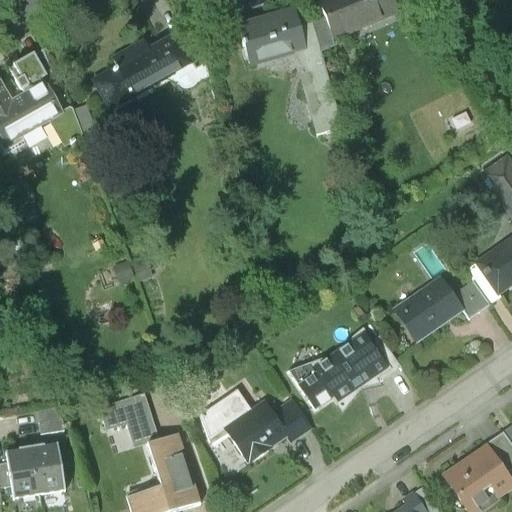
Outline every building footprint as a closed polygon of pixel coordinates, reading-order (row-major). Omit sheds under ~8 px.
[(331,0),(318,5),(325,22),(329,33),(342,29),(345,37),(395,17),(388,0),(331,0)] [(294,54),(305,51),(300,31),(295,13),(238,29),(249,67),(294,54)] [(311,28),(315,39),(329,33),(325,22),(311,28)] [(300,31),(305,51),(316,47),(315,39),(311,28),(300,31)] [(329,33),(315,39),(316,47),(319,56),(332,51),(330,43),(345,37),(342,29),(329,33)] [(179,83),(193,74),(174,39),(139,59),(135,50),(115,62),(113,64),(113,66),(116,71),(111,75),(91,86),(106,112),(174,73),(179,83)] [(319,56),(316,47),(305,51),(294,54),(307,74),(301,86),(317,139),(341,132),(319,56)] [(23,98),(43,87),(40,81),(51,76),(43,52),(8,72),(23,98)] [(0,87),(0,159),(1,161),(24,148),(20,140),(49,124),(61,117),(60,116),(43,87),(23,98),(10,105),(0,87)] [(86,110),(72,114),(80,137),(94,131),(86,110)] [(60,116),(61,117),(49,124),(64,150),(81,139),(80,137),(72,114),(71,113),(68,111),(60,116)] [(511,242),(475,268),(478,272),(497,299),(511,288),(511,166),(508,160),(482,178),(511,220),(511,242)] [(126,268),(113,272),(118,286),(131,282),(126,268)] [(144,268),(131,273),(136,286),(149,281),(144,268)] [(468,279),(473,286),(490,310),(500,303),(497,299),(478,272),(468,279)] [(440,282),(391,316),(414,348),(463,314),(453,300),(440,282)] [(473,286),(453,300),(463,314),(470,324),(490,310),(473,286)] [(324,364),(287,376),(314,417),(331,404),(335,409),(374,381),(386,374),(369,348),(361,336),(349,346),(324,364)] [(379,341),(369,348),(386,374),(374,381),(379,388),(401,374),(379,341)] [(249,415),(235,397),(198,421),(208,448),(226,439),(222,434),(249,415)] [(145,400),(100,413),(106,434),(128,428),(135,451),(147,447),(158,444),(145,400)] [(290,405),(270,418),(285,441),(290,447),(309,434),(290,405)] [(226,439),(246,468),(285,441),(270,418),(262,407),(249,415),(222,434),(226,439)] [(35,416),(37,426),(59,422),(57,412),(35,416)] [(37,426),(39,438),(62,434),(59,422),(37,426)] [(511,429),(501,437),(501,438),(511,454),(511,429)] [(158,444),(147,447),(160,490),(126,500),(129,511),(170,511),(197,504),(177,438),(158,444)] [(481,452),(483,456),(485,459),(486,458),(502,481),(511,474),(511,454),(501,438),(481,452)] [(58,448),(32,452),(40,498),(65,494),(58,448)] [(14,502),(40,498),(32,452),(7,456),(8,466),(12,490),(14,502)] [(483,456),(443,483),(449,493),(451,493),(463,511),(477,511),(508,491),(502,481),(486,458),(485,459),(483,456)] [(8,466),(0,466),(0,491),(12,490),(8,466)] [(400,506),(404,511),(420,511),(412,498),(400,506)]
